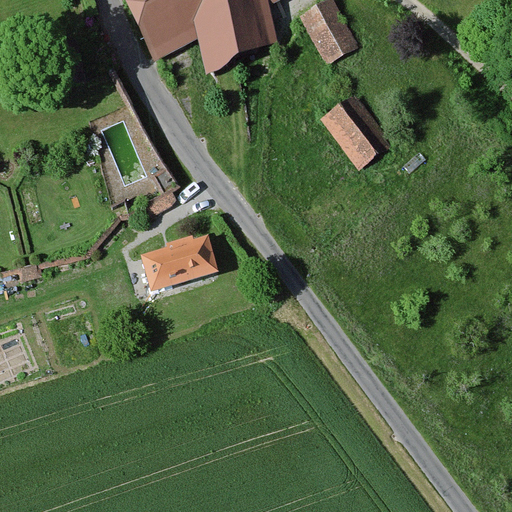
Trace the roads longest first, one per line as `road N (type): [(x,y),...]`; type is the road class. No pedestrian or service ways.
road 1 (unclassified): [(466,511),(189,147),(108,0)]
road 2 (track): [(405,0),(511,92)]
